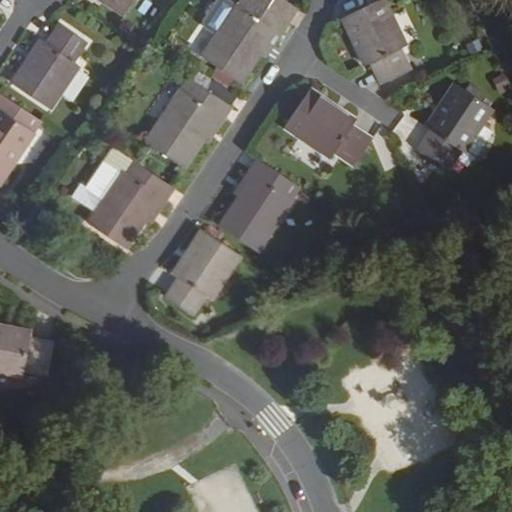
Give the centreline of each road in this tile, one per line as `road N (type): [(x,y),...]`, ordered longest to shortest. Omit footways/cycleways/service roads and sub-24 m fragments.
road 1 (residential): [(106,316),(171,239),(325,0)]
road 2 (residential): [(106,316),(255,401),(290,441),(325,511)]
road 3 (track): [(255,401),(183,450),(126,476),(0,488)]
road 4 (residential): [(0,252),(106,316)]
